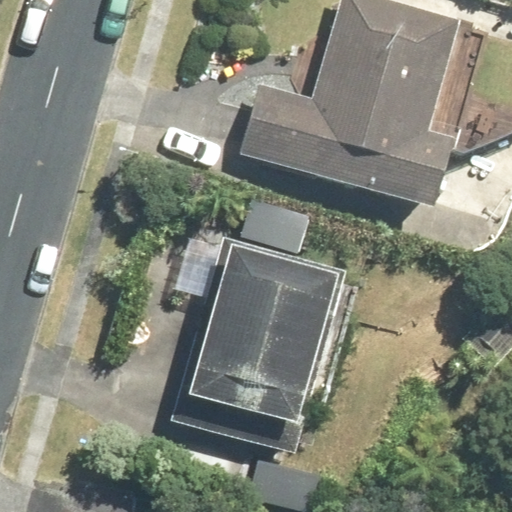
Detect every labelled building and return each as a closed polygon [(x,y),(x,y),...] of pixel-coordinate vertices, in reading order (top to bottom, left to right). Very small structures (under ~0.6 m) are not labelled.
[(236,150),(425,201),(443,133),(424,129),(454,18),(387,0),(333,0),(308,97),(253,83),(236,150)] [(192,334),(168,415),(286,450),(341,269),(227,236),(196,336),(192,334)] [(172,285),(202,293),(215,248),(184,240),(172,285)] [(511,315),(495,300),(461,336),(489,364),(511,340),(511,315)] [(442,426),(416,478),(442,491),(468,440),(442,426)]
